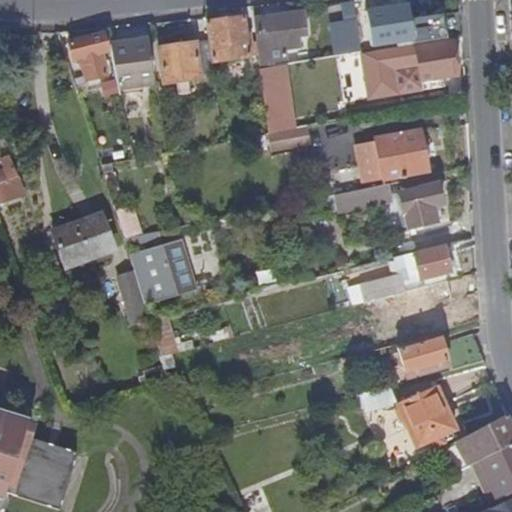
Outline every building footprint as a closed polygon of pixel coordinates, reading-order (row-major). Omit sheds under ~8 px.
[(414,40),(415,44),(452,38),(462,36),(460,11),(411,19),(407,0),(390,0),(392,7),(366,12),(371,47),(414,40)] [(304,12),(274,15),(269,16),(254,17),(261,69),(268,68),(266,50),(299,46),(298,34),(307,33),(304,12)] [(209,42),(211,62),(250,56),(244,17),(206,22),(209,42)] [(347,44),(344,19),(330,20),(334,46),(347,44)] [(108,50),(104,34),(70,43),(74,58),(81,57),(87,80),(107,75),(101,52),(108,50)] [(113,64),(118,87),(154,82),(147,34),(135,36),(135,41),(112,44),(113,64)] [(415,44),(381,50),(384,72),(420,66),(424,92),(459,85),(452,38),(415,44)] [(213,73),(211,62),(209,42),(159,48),(164,84),(176,82),(178,95),(189,94),(188,80),(201,79),(200,75),(213,73)] [(264,100),(272,98),(268,68),(261,69),(264,100)] [(283,97),(272,98),(264,100),(268,133),(287,129),(283,97)] [(349,117),(299,127),(301,142),(352,133),(349,117)] [(375,139),(382,180),(427,172),(420,131),(375,139)] [(131,144),(134,159),(136,159),(152,156),(149,140),(131,144)] [(100,166),(103,175),(113,173),(111,164),(100,166)] [(7,181),(13,199),(21,196),(15,179),(7,181)] [(0,203),(13,199),(7,181),(0,183),(0,203)] [(386,185),(338,194),(340,207),(389,197),(386,185)] [(435,223),(431,207),(442,205),(437,185),(399,194),(407,229),(435,223)] [(101,215),(53,233),(66,266),(114,248),(101,215)] [(143,250),(163,317),(177,313),(172,296),(227,282),(213,231),(143,250)] [(403,293),(420,288),(419,280),(451,273),(444,246),(393,259),(397,277),(357,287),(362,304),(403,293)] [(131,323),(149,317),(134,271),(116,276),(131,323)] [(428,286),(433,303),(452,299),(447,281),(428,286)] [(428,286),(420,288),(403,293),(412,331),(438,325),(433,303),(428,286)] [(351,306),(362,304),(357,287),(346,289),(351,306)] [(163,318),(150,321),(161,355),(176,351),(165,317),(163,318)] [(450,370),(484,362),(473,336),(443,344),(440,334),(398,345),(407,377),(449,366),(450,370)] [(168,379),(164,365),(145,371),(149,385),(168,379)] [(437,385),(398,403),(417,446),(456,429),(437,385)] [(393,387),(362,391),(365,408),(396,404),(393,387)] [(0,500),(1,501),(3,494),(14,497),(58,511),(76,454),(22,437),(27,419),(0,410),(0,500)] [(511,424),(508,415),(447,450),(459,472),(472,466),(496,452),(498,452),(511,444),(511,424)] [(511,444),(498,452),(496,452),(472,466),(489,499),(491,505),(511,493),(511,444)] [(503,511),(501,506),(509,503),(511,508),(511,499),(485,511),(503,511)] [(503,511),(511,511),(511,508),(509,503),(501,506),(503,511)]
